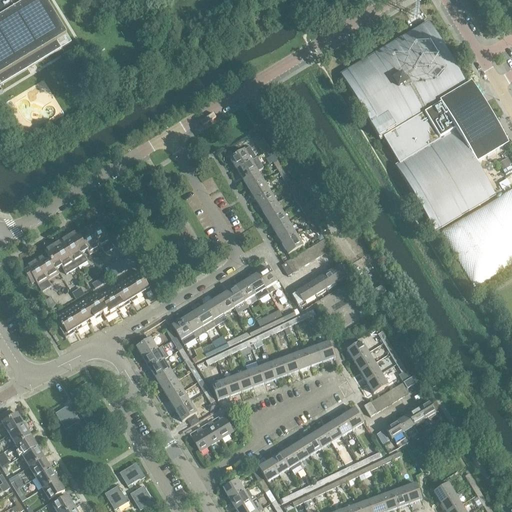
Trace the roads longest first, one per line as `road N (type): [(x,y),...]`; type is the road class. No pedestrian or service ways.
road 1 (residential): [(198,482),(346,386),(371,426),(420,394)]
road 2 (unclassified): [(395,0),(166,139)]
road 3 (unclassified): [(166,139),(0,235)]
road 4 (residential): [(141,381),(115,404),(180,511)]
road 5 (residential): [(116,340),(238,258)]
road 6 (residential): [(238,258),(166,139)]
road 7 (residential): [(336,254),(286,285),(263,250),(238,258)]
